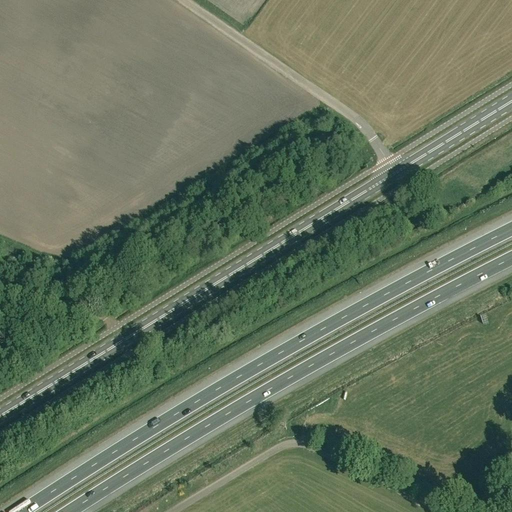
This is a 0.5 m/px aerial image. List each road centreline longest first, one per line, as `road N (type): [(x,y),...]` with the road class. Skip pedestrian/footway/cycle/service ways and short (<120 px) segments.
road 1 (motorway): [(511,229),(284,350),(22,511)]
road 2 (motorway): [(70,511),(256,395),(511,258)]
road 3 (secondary): [(0,418),(394,174)]
road 4 (unclassified): [(173,511),(294,443),(433,511)]
road 5 (unclassified): [(394,174),(357,121),(179,0)]
road 6 (secondary): [(394,174),(511,102)]
